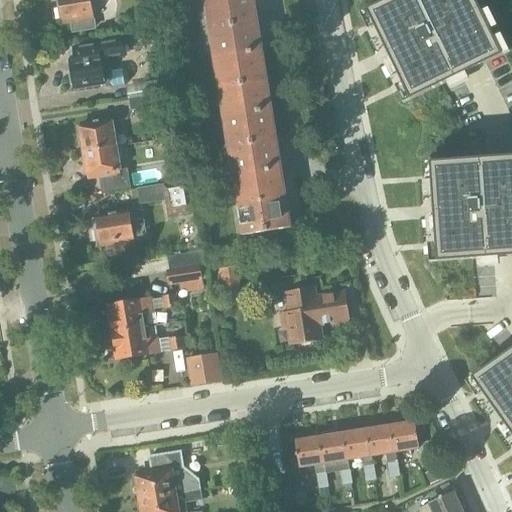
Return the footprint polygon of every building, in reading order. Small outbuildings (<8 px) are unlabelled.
[(59,0),(61,8),(58,9),(60,20),(62,19),(63,22),(72,21),(74,33),(96,29),(94,17),(95,17),(93,2),(102,0),(59,0)] [(254,0),(210,0),(227,102),(270,95),(263,51),(258,19),(254,0)] [(476,0),(389,0),(368,10),(411,101),(504,56),(476,0)] [(107,84),(106,81),(108,80),(111,85),(115,88),(126,86),(128,82),(129,78),(126,73),(123,70),(113,72),(112,68),(111,59),(127,57),(125,44),(109,47),(109,50),(88,53),(87,51),(75,53),(76,63),(70,64),(75,89),(107,84)] [(146,83),(148,96),(148,97),(173,93),(171,79),(146,83)] [(148,97),(148,96),(128,99),(130,111),(175,103),(173,93),(148,97)] [(270,95),(227,102),(245,217),(240,218),(243,236),(291,229),(282,170),(277,139),(270,95)] [(81,129),(85,154),(117,148),(113,124),(81,129)] [(117,148),(85,154),(89,178),(100,176),(103,195),(131,190),(128,172),(121,173),(117,148)] [(511,156),(431,163),(438,262),(511,257),(511,156)] [(188,180),(162,184),(168,216),(193,212),(188,180)] [(122,245),(147,241),(142,210),(117,214),(117,217),(96,220),(100,246),(121,242),(122,245)] [(170,285),(201,280),(208,279),(203,251),(167,257),(170,271),(168,271),(170,285)] [(220,270),(224,296),(242,293),(237,267),(220,270)] [(287,332),(289,347),(324,341),(322,327),(335,325),(336,327),(351,324),(346,291),(317,296),(316,288),(285,293),(288,312),(280,314),(283,332),(287,332)] [(162,298),(163,309),(176,307),(175,296),(163,298),(162,298)] [(113,333),(150,328),(148,312),(154,311),(152,300),(109,307),(113,333)] [(150,328),(113,333),(118,359),(162,351),(160,341),(153,342),(150,328)] [(189,336),(182,338),(184,348),(191,347),(189,336)] [(169,340),(171,350),(184,348),(182,338),(169,340)] [(511,349),(473,378),(511,433),(511,349)] [(192,386),(221,382),(217,355),(188,360),(190,367),(192,381),(192,386)] [(406,424),(392,426),(395,453),(420,449),(420,452),(434,450),(431,442),(419,444),(415,422),(406,424)] [(399,476),(395,453),(392,426),(368,430),(371,456),(387,454),(391,477),(399,476)] [(348,460),(363,457),(367,481),(375,480),(371,456),(368,430),(344,433),(348,460)] [(348,460),(344,433),(320,437),(324,463),(326,475),(341,472),(343,485),(351,484),(348,460)] [(326,475),(324,463),(320,437),(296,441),(298,453),(297,453),(297,456),(299,456),(300,467),(316,465),(320,489),(328,488),(326,475)] [(256,451),(244,453),(246,466),(258,464),(256,451)] [(137,479),(134,481),(135,489),(139,490),(141,501),(201,491),(200,484),(187,486),(182,453),(151,458),(153,474),(137,476),(137,479)] [(441,468),(428,474),(432,483),(445,477),(441,468)] [(448,484),(442,487),(446,496),(452,493),(448,484)] [(202,500),(201,491),(141,501),(142,511),(141,511),(186,511),(185,502),(202,500)] [(462,511),(453,492),(452,493),(446,496),(443,497),(442,495),(440,497),(441,498),(430,503),(433,511),(462,511)]
